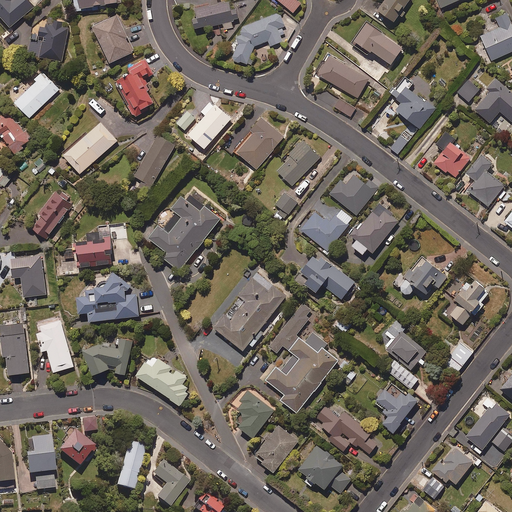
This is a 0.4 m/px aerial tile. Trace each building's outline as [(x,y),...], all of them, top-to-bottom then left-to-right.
[(0,0),(0,13),(11,26),(35,6),(30,0),(0,0)] [(122,1),(121,0),(74,0),(76,11),(87,10),(87,6),(122,1)] [(279,0),(294,12),(301,3),(297,0),(279,0)] [(410,0),(384,0),(379,8),(395,20),(400,14),(403,16),(409,7),(406,5),(410,0)] [(232,9),(230,1),(196,6),(198,17),(194,17),(196,27),(223,23),(224,29),(233,27),(232,20),(239,19),(237,8),(232,9)] [(286,25),(280,11),(244,27),(238,38),(239,41),(233,58),(250,65),(256,45),(268,40),(271,46),(283,40),(281,35),(285,34),(282,27),(286,25)] [(511,21),(508,12),(497,17),(500,27),(482,34),(493,59),(511,51),(511,21)] [(129,36),(118,13),(93,25),(110,62),(134,51),(127,36),(129,36)] [(31,38),(28,54),(63,60),(69,28),(63,26),(64,21),(54,19),(53,23),(42,21),(38,39),(31,38)] [(404,47),(367,21),(352,42),(368,54),(372,48),(392,63),(404,47)] [(370,78),(331,54),(318,73),(358,98),(370,78)] [(131,73),(117,80),(135,116),(148,110),(147,106),(154,102),(141,76),(150,71),(144,60),(128,68),(131,73)] [(18,105),(30,117),(60,89),(43,70),(34,78),(37,81),(17,99),(21,103),(18,105)] [(394,86),(390,90),(403,101),(396,108),(420,128),(437,107),(428,100),(427,101),(410,87),(414,82),(406,75),(396,87),(394,86)] [(442,76),(437,81),(443,87),(448,82),(442,76)] [(511,91),(496,77),(488,87),(491,90),(475,109),(490,122),(500,111),(511,120),(511,91)] [(480,88),(469,79),(458,91),(470,101),(480,88)] [(357,108),(341,97),(336,105),(351,116),(357,108)] [(232,117),(212,99),(202,110),(206,114),(189,133),(205,148),(232,117)] [(32,138),(8,109),(0,115),(0,133),(0,134),(15,152),(32,138)] [(195,119),(187,111),(177,122),(185,130),(195,119)] [(285,135),(261,115),(250,127),(255,131),(238,151),(258,168),(285,135)] [(118,139),(102,121),(64,154),(81,173),(118,139)] [(413,136),(406,130),(391,147),(398,153),(413,136)] [(454,141),(457,138),(447,130),(437,143),(444,150),(434,162),(445,171),(447,169),(456,176),(472,156),(454,141)] [(176,144),(159,134),(135,175),(142,179),(138,186),(148,192),(176,144)] [(321,156),(305,141),(277,169),(293,185),(321,156)] [(494,162),(483,153),(468,172),(476,179),(468,189),(489,205),(506,184),(488,170),(494,162)] [(12,177),(0,167),(0,183),(4,187),(12,177)] [(366,183),(355,174),(347,184),(342,179),(331,193),(357,215),(380,187),(369,178),(366,183)] [(69,199),(56,190),(31,227),(47,238),(68,208),(65,206),(69,199)] [(299,202),(286,192),(276,204),(282,209),(278,213),(285,219),(299,202)] [(187,198),(182,194),(172,207),(171,207),(169,207),(167,207),(165,208),(164,209),(162,210),(161,211),(160,212),(159,214),(159,215),(158,217),(158,219),(158,221),(159,223),(159,224),(150,237),(169,251),(164,257),(180,270),(222,217),(191,193),(187,198)] [(401,218),(381,202),(353,236),(356,238),(352,243),(364,253),(368,248),(374,252),(401,218)] [(353,218),(341,209),(331,223),(315,211),(301,230),(330,251),(353,218)] [(511,209),(503,221),(511,228),(511,209)] [(79,253),(80,265),(113,262),(110,224),(99,225),(100,231),(86,232),(86,239),(74,240),(75,254),(79,253)] [(74,257),(73,250),(61,251),(61,258),(74,257)] [(46,294),(42,254),(12,257),(14,276),(21,276),(24,296),(46,294)] [(320,260),(314,255),(297,276),(317,291),(323,284),(342,298),(355,281),(323,256),(320,260)] [(409,295),(417,286),(430,297),(449,275),(429,258),(427,260),(425,258),(414,270),(411,267),(404,275),(402,274),(395,282),(409,295)] [(89,312),(89,320),(139,316),(137,292),(129,293),(128,289),(132,284),(114,269),(107,277),(109,279),(102,287),(98,283),(85,288),(86,295),(78,295),(79,312),(89,312)] [(287,295),(257,271),(242,291),(237,287),(209,321),(244,349),(249,343),(254,346),(261,336),(257,333),(287,295)] [(491,290),(476,279),(472,284),(468,281),(454,299),(458,302),(450,313),(464,324),(473,312),(476,314),(484,304),(482,302),(491,290)] [(311,309),(303,303),(270,345),(278,352),(284,345),(294,353),(281,370),(277,366),(267,379),(286,394),(282,399),(298,411),(339,359),(324,347),(327,343),(313,332),(306,341),(297,334),(310,318),(307,315),(311,309)] [(351,325),(342,318),(336,326),(345,333),(351,325)] [(411,371),(427,351),(402,330),(405,327),(396,319),(384,334),(391,339),(385,345),(387,347),(385,350),(411,371)] [(74,366),(61,320),(41,325),(43,331),(37,332),(42,351),(48,349),(54,372),(74,366)] [(30,371),(24,322),(0,325),(4,356),(7,356),(9,374),(30,371)] [(99,343),(84,349),(93,374),(111,367),(116,368),(116,372),(126,373),(133,340),(122,337),(119,347),(99,343)] [(474,351),(460,340),(444,361),(459,371),(474,351)] [(172,367),(155,355),(151,360),(148,358),(137,374),(181,404),(189,393),(186,390),(188,387),(183,383),(188,377),(177,369),(174,374),(170,371),(172,367)] [(418,380),(394,360),(386,370),(410,390),(418,380)] [(356,374),(351,370),(344,380),(349,384),(356,374)] [(511,374),(501,388),(511,396),(511,374)] [(408,394),(403,391),(398,397),(386,388),(377,399),(387,407),(385,410),(390,414),(383,423),(400,436),(407,426),(402,422),(419,399),(410,392),(408,394)] [(275,410),(248,389),(235,407),(245,415),(238,424),(254,437),(275,410)] [(511,414),(487,395),(474,412),(481,417),(467,435),(484,448),(511,414)] [(371,433),(339,405),(333,411),(326,405),(315,419),(341,441),(339,444),(346,449),(354,440),(370,453),(378,443),(369,436),(371,433)] [(97,430),(96,417),(83,418),(84,431),(97,430)] [(258,456),(275,470),(299,440),(280,424),(274,432),(271,430),(264,438),(266,440),(258,451),(258,456)] [(454,425),(449,432),(454,436),(460,429),(454,425)] [(511,441),(511,434),(505,428),(494,442),(505,451),(511,441)] [(96,445),(75,429),(59,448),(80,465),(96,445)] [(56,470),(52,435),(32,437),(33,451),(26,451),(29,472),(35,472),(37,489),(55,487),(53,471),(56,470)] [(165,439),(157,436),(151,452),(159,455),(165,439)] [(0,480),(14,479),(12,452),(0,439),(0,480)] [(147,445),(130,440),(117,484),(134,489),(147,445)] [(344,464),(319,444),(300,468),(308,474),(305,479),(312,485),(316,480),(326,488),(329,484),(341,493),(352,479),(340,470),(344,464)] [(439,459),(433,468),(449,480),(450,479),(457,484),(474,463),(478,466),(483,461),(467,449),(464,452),(457,446),(444,463),(439,459)] [(190,480),(164,460),(154,472),(167,483),(157,495),(170,505),(190,480)] [(436,486),(424,477),(419,483),(431,493),(436,486)] [(229,511),(230,511),(206,489),(198,499),(201,501),(191,511),(229,511)] [(435,511),(437,510),(420,496),(407,511),(404,508),(400,511),(435,511)] [(501,511),(486,501),(479,511),(480,511),(501,511)]
